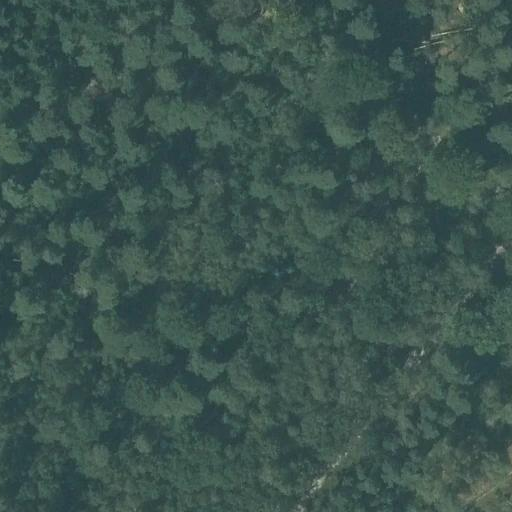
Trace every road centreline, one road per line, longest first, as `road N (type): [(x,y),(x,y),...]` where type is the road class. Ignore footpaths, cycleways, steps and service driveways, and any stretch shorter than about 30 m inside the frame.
road 1 (track): [(292,511),(511,230)]
road 2 (track): [(511,203),(245,0)]
road 3 (track): [(0,104),(24,80),(162,0)]
